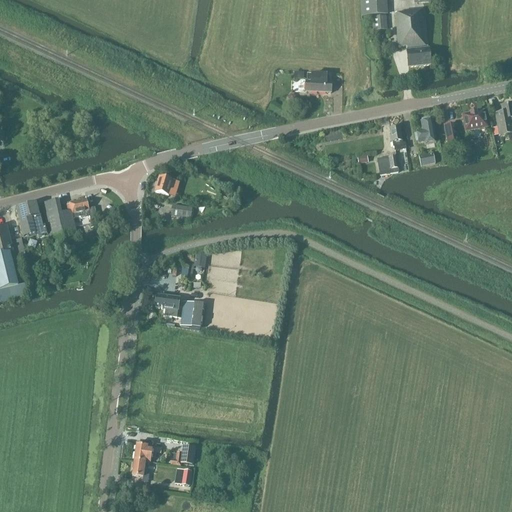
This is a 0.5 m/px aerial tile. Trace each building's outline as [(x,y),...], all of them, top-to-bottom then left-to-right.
[(384,16),(383,0),(360,0),(362,17),(384,16)] [(408,49),(408,51),(406,52),(407,68),(430,66),(429,49),(428,49),(424,9),(402,11),(402,13),(395,14),(398,48),(406,47),(406,49),(408,49)] [(385,30),(384,17),(372,18),(374,32),(385,30)] [(306,83),(305,93),(331,94),(331,83),(330,83),(331,76),(307,76),(307,83),(306,83)] [(503,113),(495,114),(499,136),(511,133),(511,123),(511,120),(511,104),(501,106),(503,113)] [(471,114),(463,116),(466,132),(487,128),(484,112),(476,113),(471,114)] [(435,143),(431,120),(420,122),(421,132),(415,133),(417,144),(423,143),(424,145),(435,143)] [(444,127),(448,144),(459,142),(456,125),(444,127)] [(400,128),(390,129),(393,149),(394,149),(395,152),(406,150),(405,144),(403,145),(400,128)] [(419,157),(421,167),(435,164),(433,154),(419,157)] [(396,157),(377,160),(380,177),(394,175),(398,174),(398,171),(398,170),(396,157)] [(168,197),(173,181),(159,177),(154,192),(168,197)] [(58,201),(42,205),(47,227),(49,237),(51,247),(78,241),(73,219),(80,218),(80,219),(89,217),(91,223),(97,221),(95,209),(89,210),(86,200),(70,204),(70,206),(67,207),(68,213),(61,215),(58,201)] [(38,205),(16,210),(23,240),(37,236),(38,240),(49,237),(47,227),(44,228),(38,205)] [(190,218),(192,209),(172,206),(171,215),(190,218)] [(6,227),(0,228),(0,292),(18,289),(9,254),(13,253),(6,227)] [(25,254),(22,240),(15,241),(19,256),(25,254)] [(204,269),(206,254),(195,256),(194,268),(204,269)] [(174,300),(174,299),(157,297),(155,308),(165,309),(165,317),(177,319),(180,301),(174,300)] [(181,327),(192,329),(195,305),(195,304),(184,303),(181,327)] [(203,306),(195,305),(192,329),(200,329),(203,306)] [(136,446),(134,461),(145,463),(150,463),(151,453),(152,448),(153,444),(141,443),(140,447),(136,446)] [(182,454),(180,466),(192,467),(194,450),(183,448),(182,454)] [(134,461),(132,477),(142,478),(141,482),(147,483),(148,474),(143,473),(145,463),(134,461)] [(243,485),(243,464),(226,465),(226,478),(230,478),(230,486),(243,485)] [(184,472),(182,486),(190,488),(192,473),(184,472)]
